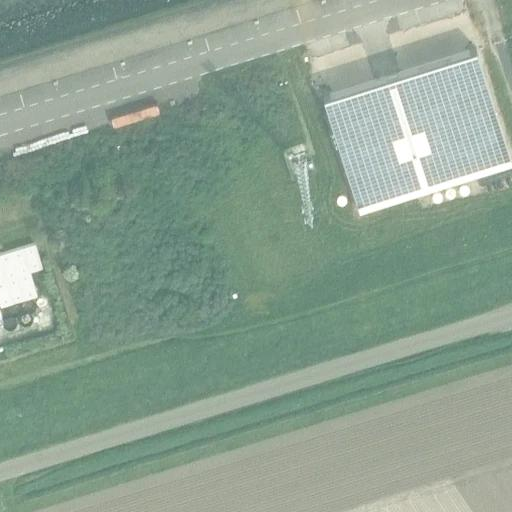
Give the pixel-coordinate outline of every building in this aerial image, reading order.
[(511,183),(511,126),(477,27),(304,78),(357,229),(511,183)] [(204,80),(181,83),(182,93),(205,89),(204,80)] [(308,147),(285,155),(293,177),(316,170),(308,147)] [(0,302),(1,305),(37,295),(30,270),(42,267),(35,243),(13,250),(0,253),(0,302)] [(44,304),(57,303),(56,289),(43,290),(44,304)]
